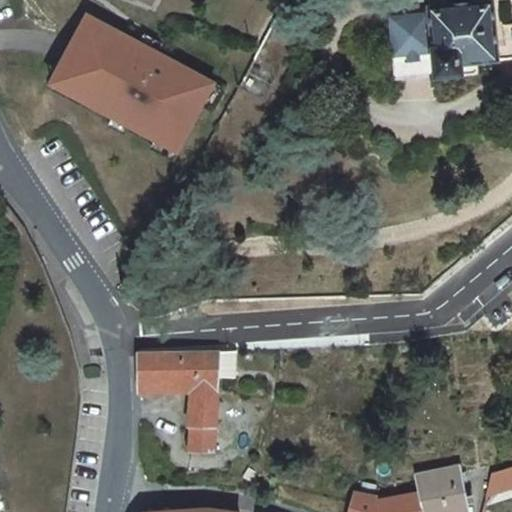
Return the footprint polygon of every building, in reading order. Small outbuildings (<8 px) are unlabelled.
[(511,58),(511,23),(494,25),(491,4),(389,15),(395,80),(475,72),(475,62),(511,58)] [(214,82),(88,15),(52,83),(178,151),(214,82)] [(218,355),(137,355),(138,393),(190,393),(189,431),(190,431),(189,453),(213,455),(218,355)] [(419,491),(422,511),(465,511),(463,497),(462,490),(458,465),(416,474),(419,491)] [(511,465),(502,469),(492,472),(486,494),(511,486),(511,465)] [(470,488),(462,490),(463,497),(470,496),(470,488)] [(377,499),(377,511),(422,511),(419,491),(377,499)] [(352,493),(345,511),(377,511),(377,499),(377,495),(352,493)]
